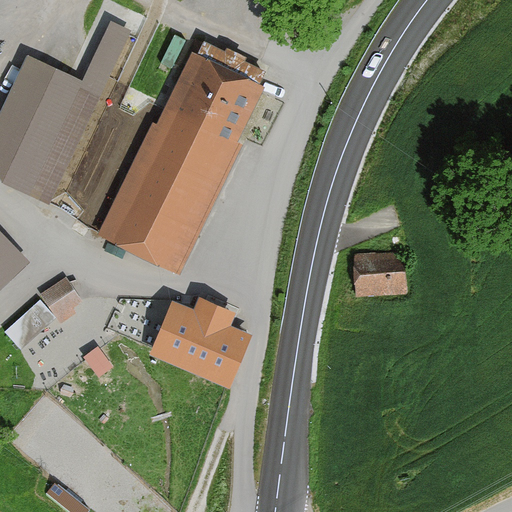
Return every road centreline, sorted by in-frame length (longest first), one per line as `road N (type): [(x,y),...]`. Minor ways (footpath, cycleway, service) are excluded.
road 1 (secondary): [(419,0),(360,97),(332,171),(307,273),(276,511)]
road 2 (track): [(244,405),(223,430),(189,511)]
